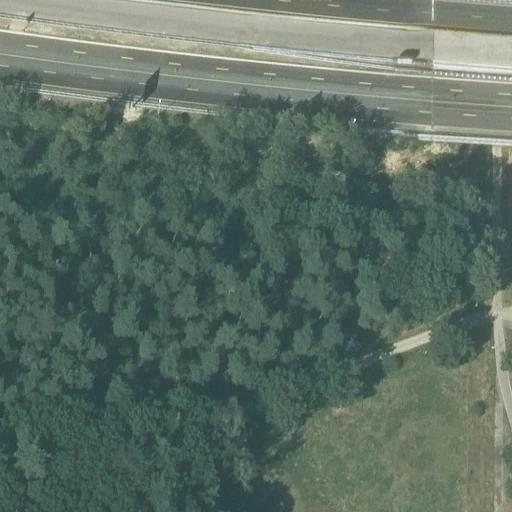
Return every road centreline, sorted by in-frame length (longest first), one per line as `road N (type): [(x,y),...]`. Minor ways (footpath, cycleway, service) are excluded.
road 1 (track): [(0,434),(100,432),(198,415),(497,314)]
road 2 (motorway): [(0,52),(511,106)]
road 3 (motorway): [(511,43),(76,0)]
